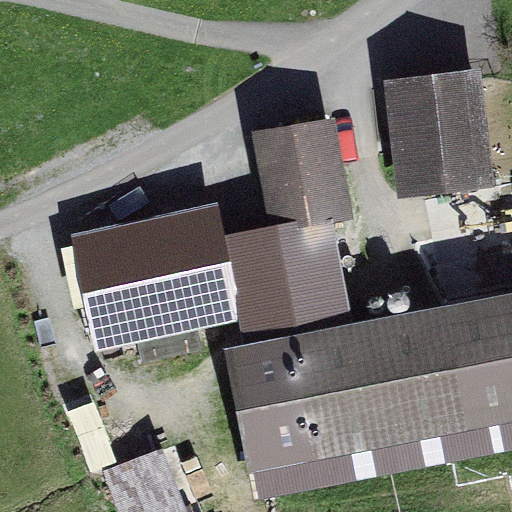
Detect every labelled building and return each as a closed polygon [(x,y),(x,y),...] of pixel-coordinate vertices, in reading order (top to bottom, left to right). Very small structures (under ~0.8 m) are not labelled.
[(481,62),(385,74),(400,195),(496,183),(481,62)] [(335,110),(253,125),(271,227),(278,226),(287,276),(358,263),(350,215),(355,215),(335,110)] [(244,316),(218,195),(71,227),(97,348),(244,316)] [(511,286),(286,329),(288,342),(245,350),(264,454),(245,457),(252,497),(511,448),(511,286)] [(170,511),(174,511),(148,451),(102,471),(120,511),(170,511)]
